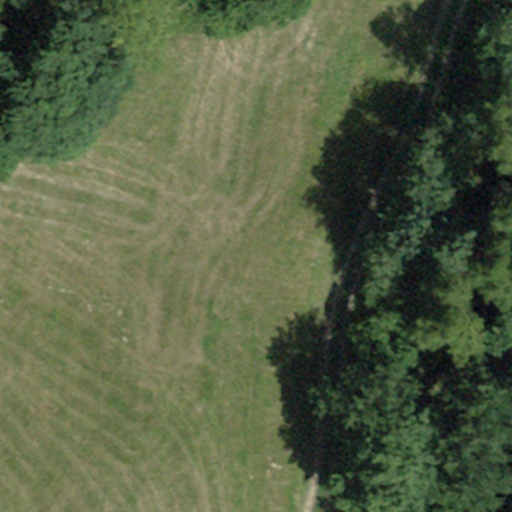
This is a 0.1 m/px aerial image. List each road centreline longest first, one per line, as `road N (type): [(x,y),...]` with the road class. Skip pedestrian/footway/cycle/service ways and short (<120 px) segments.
road 1 (track): [(321,511),(352,269),(439,84),(454,0)]
road 2 (track): [(0,32),(49,13),(180,0)]
